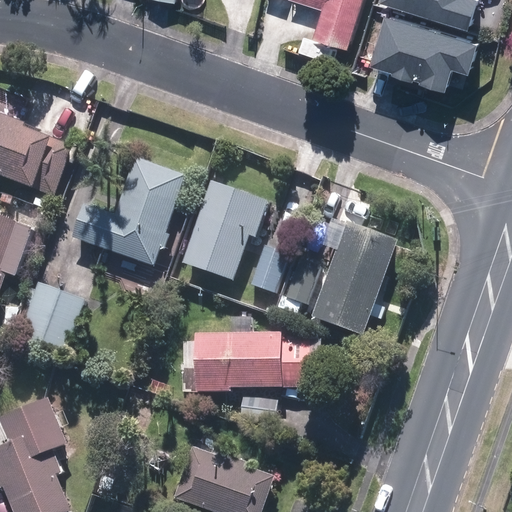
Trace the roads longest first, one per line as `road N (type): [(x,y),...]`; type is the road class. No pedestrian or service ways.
road 1 (residential): [(511,186),(22,13),(0,14)]
road 2 (secondary): [(511,217),(412,511)]
